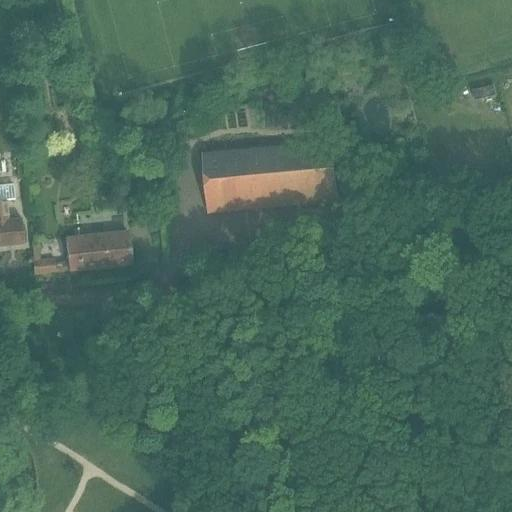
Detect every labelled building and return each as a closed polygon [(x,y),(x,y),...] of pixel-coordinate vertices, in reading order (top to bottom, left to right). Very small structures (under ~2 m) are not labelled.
[(29,81),(49,76),(47,67),(27,72),(29,81)] [(473,102),(497,102),(496,88),(473,88),(473,102)] [(165,129),(136,135),(139,149),(168,143),(165,129)] [(332,143),(204,155),(210,213),(338,201),(332,143)] [(124,174),(128,205),(144,204),(140,172),(124,174)] [(0,246),(24,244),(21,220),(8,221),(5,202),(15,201),(13,185),(0,186),(0,246)] [(66,240),(67,251),(69,271),(131,265),(127,233),(66,240)] [(34,262),(35,275),(54,273),(53,260),(34,262)]
